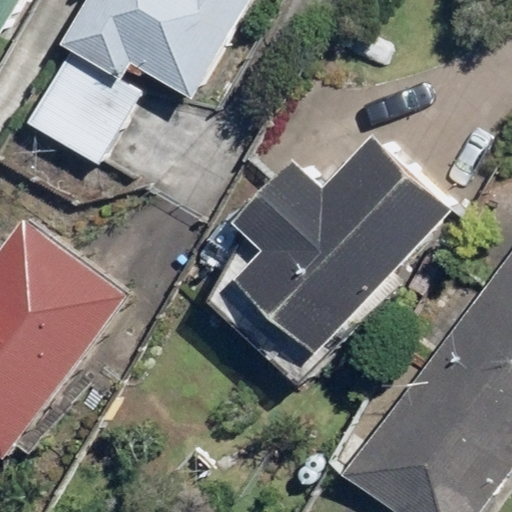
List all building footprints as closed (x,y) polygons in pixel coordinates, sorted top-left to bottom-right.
[(0,0),(0,27),(28,43),(50,0),(0,0)] [(107,0),(86,38),(152,75),(161,59),(222,93),(274,0),(107,0)] [(162,93),(84,44),(42,111),(119,160),(162,93)] [(328,377),(488,201),(403,124),(358,174),(329,148),(270,213),(256,201),(227,233),(254,257),(227,286),(328,377)] [(0,417),(47,452),(130,338),(142,347),(176,300),(164,291),(166,287),(56,208),(0,285),(0,417)] [(338,451),(365,471),(420,511),(500,511),(511,496),(511,272),(435,376),(409,356),(338,451)]
